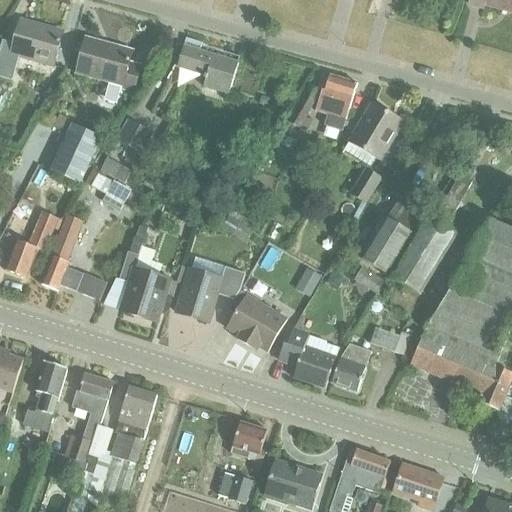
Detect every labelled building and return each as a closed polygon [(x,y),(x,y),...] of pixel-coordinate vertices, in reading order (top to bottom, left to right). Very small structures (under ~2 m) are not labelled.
[(485,7),(511,14),(511,0),(472,0),(471,7),(484,10),(485,7)] [(3,41),(0,50),(0,77),(12,81),(19,57),(53,66),(63,33),(21,21),(14,44),(3,41)] [(203,87),(229,95),(239,64),(201,52),(204,44),(188,39),(178,68),(205,76),(204,79),(206,80),(203,87)] [(86,40),(77,73),(110,82),(106,94),(108,97),(118,99),(121,98),(122,94),(121,91),(122,89),(134,92),(141,68),(129,65),(132,53),(86,40)] [(321,95),(316,112),(328,116),(325,126),(343,131),(357,85),(330,77),(329,81),(321,78),(317,91),(322,92),(321,95)] [(306,119),(320,95),(310,89),(302,102),(300,101),(288,123),(306,133),(312,123),(306,119)] [(373,105),(350,143),(344,153),(371,169),(377,159),(382,161),(404,124),(373,105)] [(128,121),(117,142),(141,156),(153,135),(128,121)] [(51,172),(80,186),(102,139),(73,125),(51,172)] [(465,155),(479,163),(496,135),(482,127),(465,155)] [(101,171),(125,185),(132,173),(108,159),(101,171)] [(352,195),(366,204),(381,180),(367,171),(352,195)] [(457,237),(455,236),(473,207),(462,200),(475,178),(463,171),(432,222),(428,219),(392,279),(420,297),(457,237)] [(99,174),(91,188),(106,196),(114,182),(99,174)] [(397,203),(387,220),(362,261),(388,276),(423,218),(397,203)] [(426,332),(410,367),(471,393),(469,399),(499,411),(511,381),(511,374),(501,369),(506,357),(501,355),(511,329),(511,232),(505,229),(509,219),(493,212),(490,222),(468,258),(472,260),(426,332)] [(44,253),(58,220),(44,214),(30,246),(16,241),(5,272),(27,281),(38,252),(44,253)] [(69,218),(41,286),(58,292),(60,288),(76,294),(83,277),(66,271),(69,264),(66,263),(82,223),(69,218)] [(221,230),(247,245),(253,233),(228,218),(221,230)] [(170,280),(158,276),(161,265),(152,262),(155,252),(142,248),(148,230),(139,227),(135,239),(134,238),(129,254),(128,254),(120,280),(130,284),(121,312),(157,323),(170,280)] [(218,295),(235,301),(240,292),(245,274),(195,258),(177,314),(209,324),(218,295)] [(311,266),(299,284),(313,294),(326,276),(311,266)] [(240,292),(235,301),(229,310),(236,314),(227,330),(239,337),(237,341),(249,348),(251,345),(267,355),(288,321),(240,292)] [(371,345),(394,354),(404,357),(411,337),(401,333),(399,338),(376,329),(371,345)] [(279,361),(298,367),(294,379),(325,390),(339,349),(326,345),(326,343),(293,332),(288,347),(284,346),(279,361)] [(332,384),(358,394),(372,353),(351,345),(341,361),(332,384)] [(0,390),(13,394),(23,361),(9,356),(10,353),(0,349),(0,390)] [(27,411),(25,420),(23,426),(48,434),(67,370),(44,363),(35,392),(36,392),(35,398),(39,399),(35,413),(27,411)] [(105,411),(113,383),(85,375),(80,392),(78,391),(72,408),(91,415),(82,440),(71,436),(64,457),(61,456),(58,468),(84,476),(87,465),(86,464),(88,457),(98,427),(99,425),(100,425),(105,411)] [(119,423),(116,433),(132,438),(133,437),(144,440),(158,397),(130,388),(119,423)] [(260,452),(266,432),(240,424),(230,455),(254,462),(251,471),(259,474),(265,454),(260,452)] [(194,455),(206,459),(215,429),(203,425),(194,455)] [(71,499),(66,511),(84,511),(88,501),(100,505),(102,498),(123,505),(143,443),(120,436),(113,434),(114,432),(98,427),(88,457),(91,458),(81,488),(77,486),(73,500),(71,499)] [(391,464),(351,450),(329,511),(341,511),(347,495),(352,497),(356,487),(380,495),(391,464)] [(265,498),(286,505),(287,503),(311,511),(322,477),(276,462),(265,498)] [(444,480),(430,475),(403,466),(394,494),(421,502),(419,507),(433,511),(444,480)] [(226,475),(219,497),(229,500),(229,501),(246,506),(253,483),(236,478),(226,475)] [(485,511),(511,511),(511,506),(489,500),(485,511)] [(381,511),(383,507),(370,503),(367,511),(381,511)]
